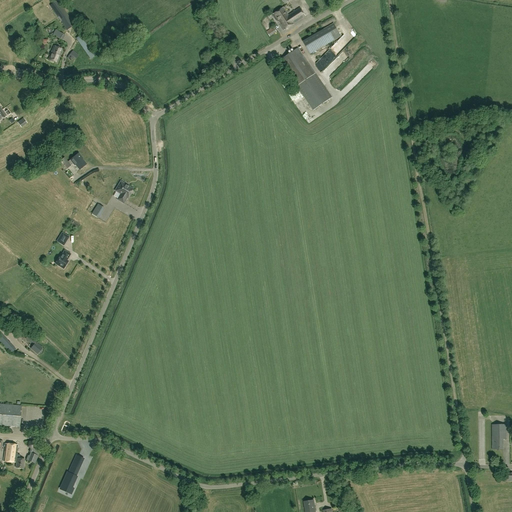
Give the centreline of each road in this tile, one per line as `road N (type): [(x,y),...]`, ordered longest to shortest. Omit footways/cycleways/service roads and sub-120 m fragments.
road 1 (track): [(389,0),(466,466)]
road 2 (unclassified): [(511,468),(417,464),(210,487),(104,442),(50,437)]
road 3 (unclassified): [(50,437),(151,191),(151,118)]
road 4 (unclassified): [(151,118),(351,0)]
road 5 (unclassified): [(151,118),(112,83),(0,73)]
